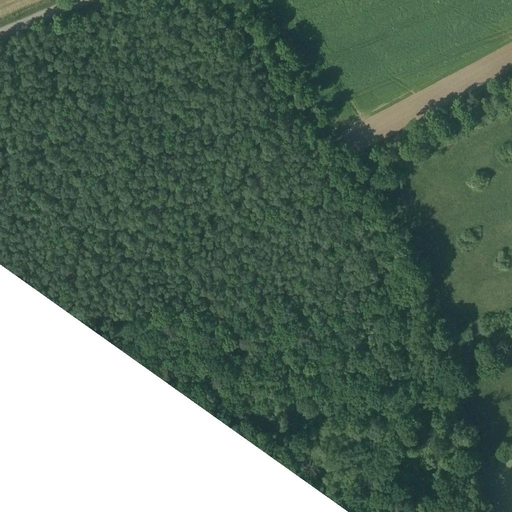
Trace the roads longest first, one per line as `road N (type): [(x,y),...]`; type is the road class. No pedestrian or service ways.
road 1 (track): [(247,0),(400,263),(353,348),(109,370)]
road 2 (track): [(311,110),(0,230)]
road 3 (track): [(346,170),(511,86)]
